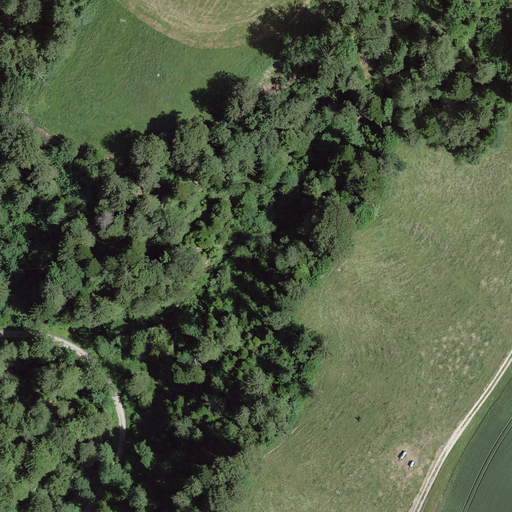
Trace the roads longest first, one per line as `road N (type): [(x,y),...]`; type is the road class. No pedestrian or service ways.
road 1 (track): [(0,331),(68,342),(117,399),(116,453),(87,511)]
road 2 (track): [(511,355),(415,511)]
